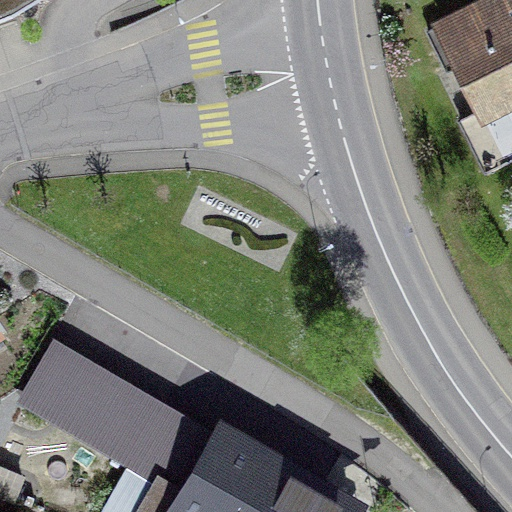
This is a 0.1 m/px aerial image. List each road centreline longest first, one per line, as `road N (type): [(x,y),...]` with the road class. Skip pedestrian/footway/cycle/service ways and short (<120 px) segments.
road 1 (residential): [(0,225),(410,483),(437,511)]
road 2 (secondary): [(327,66),(357,179),(397,280),(441,362),(511,455)]
road 3 (residential): [(0,132),(327,66)]
